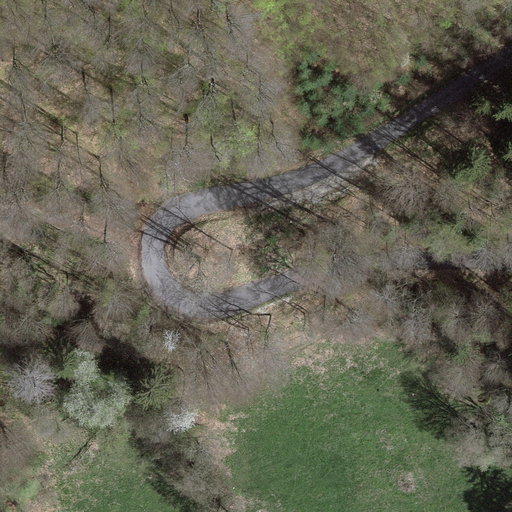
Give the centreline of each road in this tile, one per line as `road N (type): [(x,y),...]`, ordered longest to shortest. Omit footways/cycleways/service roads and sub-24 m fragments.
road 1 (unclassified): [(511,261),(365,263),(217,306),(167,295),(147,260),(154,226),(170,207),(190,196),(307,180),(511,55)]
road 2 (track): [(338,164),(380,167),(511,120)]
road 3 (track): [(147,244),(0,211)]
